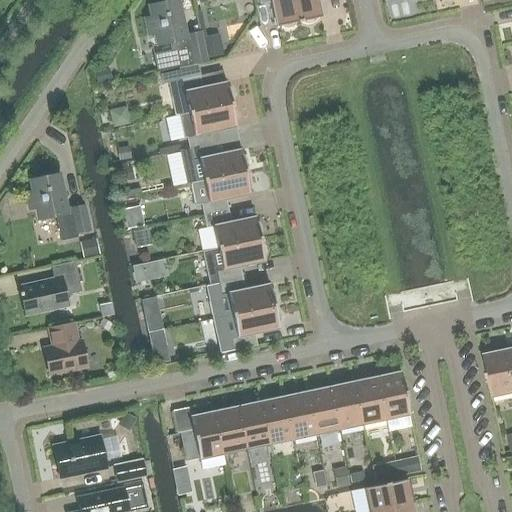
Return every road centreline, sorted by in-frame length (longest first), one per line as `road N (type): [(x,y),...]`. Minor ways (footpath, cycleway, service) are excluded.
road 1 (residential): [(323,346),(267,91),(269,69),(368,46)]
road 2 (residential): [(3,413),(323,346)]
road 3 (residential): [(368,46),(464,26),(475,40),(511,216)]
road 4 (residential): [(0,166),(113,0)]
road 5 (residential): [(492,511),(475,474),(443,321)]
road 6 (residential): [(454,511),(420,326)]
